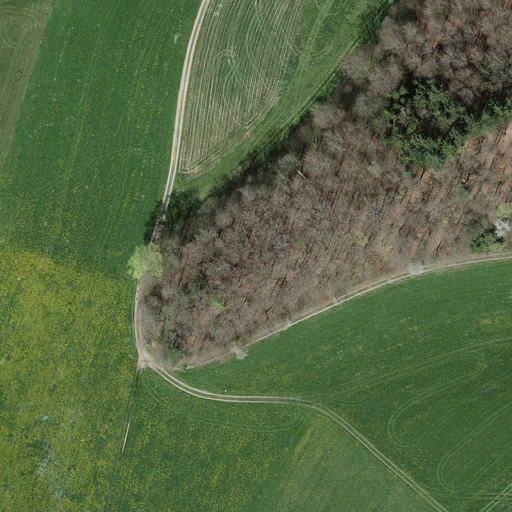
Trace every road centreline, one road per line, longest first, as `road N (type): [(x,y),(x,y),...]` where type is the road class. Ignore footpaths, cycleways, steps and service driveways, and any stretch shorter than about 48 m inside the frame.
road 1 (track): [(207,0),(143,280),(143,352),(175,366),(211,360),(414,270),(511,253)]
road 2 (track): [(110,511),(143,352)]
